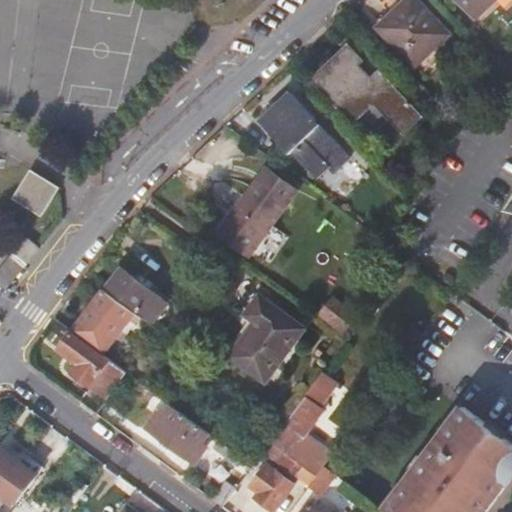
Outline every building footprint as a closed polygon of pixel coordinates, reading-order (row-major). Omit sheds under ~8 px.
[(449,34),(418,0),(406,0),(378,26),(415,66),(449,34)] [(497,0),(456,0),(475,20),(497,0)] [(366,61),(350,44),(313,79),(353,124),(375,104),(404,135),(424,117),(381,71),(372,80),(360,67),(366,61)] [(320,120),(294,93),(263,122),(294,154),(300,147),(305,152),(305,158),(322,175),(332,166),(338,173),(354,157),(333,135),(329,134),(325,129),(319,130),(315,125),(320,120)] [(40,215),(59,188),(30,168),(12,196),(40,215)] [(255,257),(300,196),(269,174),(224,235),(255,257)] [(39,251),(27,241),(0,274),(0,285),(7,291),(39,251)] [(109,285),(123,296),(119,301),(139,317),(143,311),(156,321),(168,306),(154,297),(157,293),(123,268),(109,285)] [(119,301),(104,290),(73,332),(75,333),(104,355),(131,319),(137,325),(142,319),(139,317),(119,301)] [(268,385),(307,332),(263,299),(249,318),(259,325),(234,359),(268,385)] [(107,401),(128,373),(104,355),(75,333),(61,350),(81,367),(74,375),(107,401)] [(326,373),(287,425),(289,426),(306,438),(293,457),(306,466),(320,476),(329,464),(339,451),(310,430),(325,408),(322,406),(340,382),(326,373)] [(511,441),(465,406),(388,509),(392,511),(489,511),(492,509),(488,500),(511,479),(511,441)] [(209,449),(204,446),(211,435),(173,407),(166,417),(160,413),(149,429),(197,465),(209,449)] [(300,475),(301,475),(306,466),(293,457),(306,438),(289,426),(276,444),(288,452),(276,469),(271,466),(255,489),(262,493),(257,500),(275,511),(276,511),(296,484),(294,483),(300,475)] [(0,496),(16,508),(44,469),(23,453),(22,455),(11,448),(7,453),(5,451),(0,457),(0,496)] [(341,473),(340,473),(329,464),(320,476),(312,487),(323,496),(341,473)]
